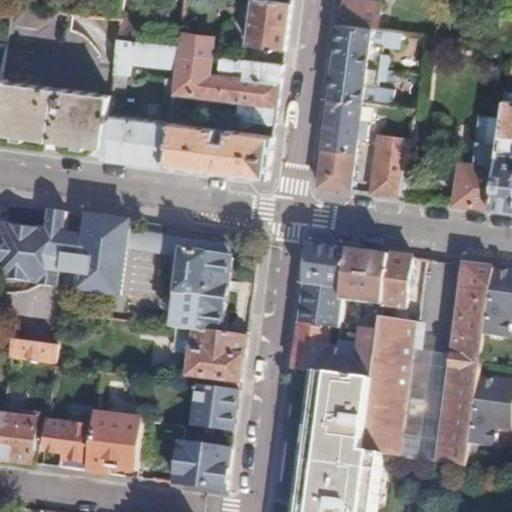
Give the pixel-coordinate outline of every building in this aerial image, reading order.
[(58,8),(69,9),(70,0),(58,0),(59,0),(58,8)] [(288,50),(294,3),(271,0),(257,0),(253,45),(288,50)] [(344,0),(343,14),(342,23),(381,29),(383,4),(354,0),(344,0)] [(126,9),(125,16),(122,37),(141,39),(144,11),(126,9)] [(484,45),(511,49),(511,18),(488,15),(484,45)] [(407,33),(429,36),(431,37),(434,20),(409,17),(407,33)] [(381,29),(342,23),(339,50),(336,64),(334,81),(332,98),(365,102),(378,104),(418,110),(424,67),(414,66),(387,62),(391,37),(402,39),(402,32),(389,30),(381,29)] [(187,30),(186,44),(185,52),(212,56),(215,56),(217,39),(193,35),(194,31),(187,30)] [(186,44),(141,39),(122,37),(115,95),(109,146),(108,156),(137,160),(172,165),(177,121),(178,111),(180,92),(185,52),(186,44)] [(0,130),(6,82),(12,43),(0,41),(0,130)] [(212,56),(185,52),(180,92),(242,100),(239,119),(258,121),(278,124),(278,121),(279,117),(280,111),(284,74),(286,65),(223,57),(222,66),(246,69),(244,77),(221,74),(210,73),(212,56)] [(414,66),(424,67),(425,60),(415,59),(414,66)] [(6,82),(0,130),(0,132),(45,138),(51,139),(57,139),(97,144),(104,145),(109,146),(115,95),(6,82)] [(511,92),(510,92),(502,145),(493,209),(511,211),(511,92)] [(365,102),(332,98),(332,103),(327,135),(321,186),(345,189),(353,190),(365,102)] [(177,121),(172,165),(204,169),(235,173),(271,178),(278,124),(258,121),(256,131),(230,128),(229,141),(217,139),(219,126),(177,121)] [(371,193),(404,197),(410,162),(412,142),(379,138),(371,193)] [(456,204),(493,209),(502,145),(494,144),(492,159),(479,158),(478,164),(462,162),(456,204)] [(410,162),(404,197),(413,198),(422,200),(427,164),(410,162)] [(57,210),(42,208),(39,229),(8,224),(5,252),(50,259),(57,210)] [(65,261),(68,234),(71,211),(57,210),(50,259),(5,252),(2,278),(42,283),(43,286),(62,289),(65,261)] [(73,262),(76,235),(68,234),(65,261),(73,262)] [(93,238),(76,235),(73,262),(89,265),(93,238)] [(345,297),(352,249),(331,247),(311,244),(301,325),(330,330),(340,331),(345,297)] [(380,253),(352,249),(345,297),(378,302),(377,308),(383,309),(384,303),(391,254),(380,253)] [(185,278),(179,326),(201,328),(224,331),(233,257),(188,251),(187,255),(183,254),(179,277),(185,278)] [(408,257),(391,254),(384,303),(409,307),(415,258),(408,257)] [(456,355),(442,461),(468,465),(471,444),(479,388),(480,380),(487,336),(496,268),(468,264),(456,355)] [(511,270),(496,268),(487,336),(511,339),(511,270)] [(380,330),(382,319),(372,317),(370,328),(380,330)] [(380,330),(374,379),(364,451),(387,454),(401,456),(415,348),(419,324),(407,322),(382,319),(380,330)] [(301,325),(296,368),(325,372),(334,374),(337,359),(338,350),(328,349),(330,330),(301,325)] [(337,359),(334,374),(374,379),(380,330),(370,328),(363,327),(362,336),(358,362),(337,359)] [(243,380),(249,334),(224,331),(201,328),(198,353),(196,367),(195,374),(243,380)] [(16,340),(14,356),(59,362),(61,345),(16,340)] [(415,348),(401,456),(442,461),(456,355),(415,348)] [(92,370),(69,368),(66,383),(90,387),(92,370)] [(102,390),(105,372),(92,370),(90,387),(88,394),(101,396),(102,390)] [(131,375),(105,372),(102,390),(128,394),(131,375)] [(334,374),(325,372),(306,511),(379,511),(387,454),(364,451),(374,379),(334,374)] [(493,381),(480,380),(479,388),(492,390),(493,381)] [(479,388),(471,444),(481,445),(496,448),(498,428),(511,429),(511,383),(493,381),(492,390),(479,388)] [(237,428),(242,388),(203,383),(198,423),(237,428)] [(7,415),(1,459),(35,463),(42,413),(26,411),(25,417),(7,415)] [(96,427),(89,470),(114,473),(115,465),(126,466),(131,432),(96,427)] [(471,444),(468,465),(478,466),(481,445),(471,444)] [(210,486),(229,489),(233,461),(213,458),(210,486)] [(114,473),(125,475),(126,466),(115,465),(114,473)]
